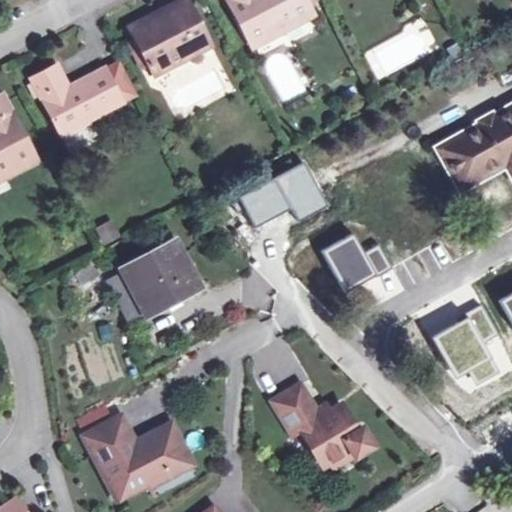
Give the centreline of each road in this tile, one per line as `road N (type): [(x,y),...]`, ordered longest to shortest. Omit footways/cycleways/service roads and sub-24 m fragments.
road 1 (residential): [(468,472),(288,303),(229,351)]
road 2 (residential): [(0,461),(28,440),(14,326),(0,303)]
